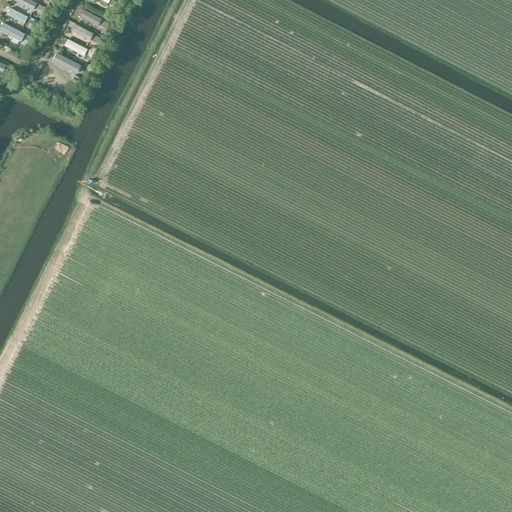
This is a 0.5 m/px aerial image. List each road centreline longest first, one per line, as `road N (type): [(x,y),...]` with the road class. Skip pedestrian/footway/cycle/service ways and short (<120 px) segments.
road 1 (track): [(82,208),(97,202),(511,411)]
road 2 (track): [(187,0),(100,173),(90,175),(82,208),(0,370)]
